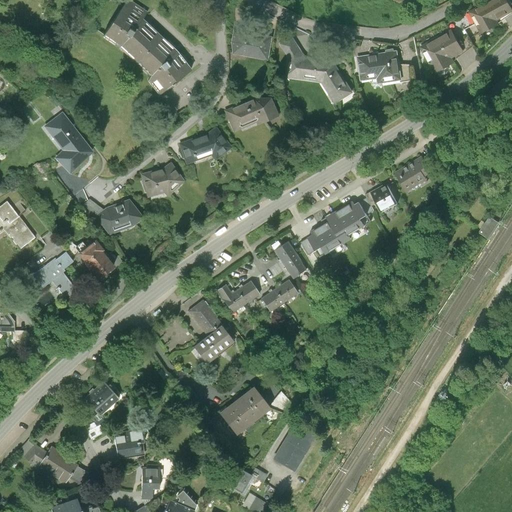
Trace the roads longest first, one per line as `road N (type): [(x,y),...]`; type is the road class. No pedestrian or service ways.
road 1 (residential): [(511,48),(461,93),(172,279),(51,378)]
road 2 (residential): [(219,0),(219,75),(208,99),(97,190)]
road 3 (residential): [(467,0),(385,36),(308,26),(256,0)]
road 4 (unknown): [(20,410),(23,372),(38,340),(9,285),(51,248)]
road 5 (residential): [(51,378),(133,511)]
